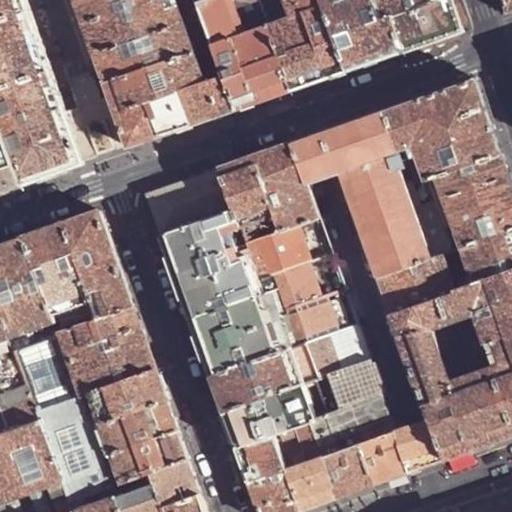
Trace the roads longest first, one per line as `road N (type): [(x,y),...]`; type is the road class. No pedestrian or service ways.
road 1 (residential): [(495,48),(118,183)]
road 2 (residential): [(233,511),(118,183)]
road 3 (residential): [(380,511),(511,466)]
road 4 (residential): [(118,183),(0,224)]
